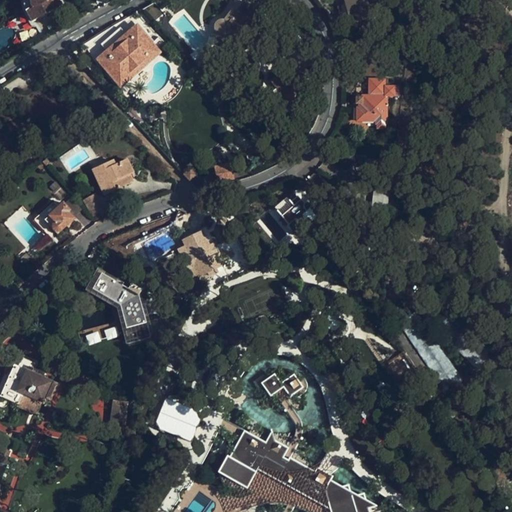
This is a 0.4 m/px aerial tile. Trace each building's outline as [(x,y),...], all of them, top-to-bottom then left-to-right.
[(61,6),(57,0),(24,0),(26,9),(33,21),(61,6)] [(200,0),(184,0),(188,8),(202,2),(200,0)] [(235,5),(225,19),(223,21),(221,21),(219,21),(218,21),(216,22),(215,26),(215,27),(215,29),(217,31),(218,32),(222,32),(239,45),(256,23),(259,26),(263,19),(253,11),(255,9),(248,3),(246,6),(243,4),(244,2),(243,0),(233,0),(233,2),(234,4),(235,5)] [(379,12),(375,0),(344,0),(346,5),(349,16),(360,13),(360,16),(379,12)] [(153,3),(140,10),(153,24),(164,14),(153,3)] [(340,19),(349,16),(346,5),(337,8),(340,19)] [(101,32),(83,43),(95,61),(97,60),(118,84),(128,76),(127,74),(144,58),(146,60),(149,63),(159,54),(136,29),(140,26),(132,14),(101,32)] [(127,74),(128,76),(146,60),(144,58),(127,74)] [(212,83),(226,69),(219,62),(205,76),(212,83)] [(291,106),(311,93),(292,67),(272,81),(278,89),(274,92),(282,103),(286,100),(291,106)] [(359,104),(359,107),(362,107),(362,120),(375,120),(375,123),(378,123),(378,127),(386,127),(386,123),(389,123),(388,97),(393,97),(393,87),(384,87),(385,80),(369,81),(369,97),(356,97),(356,104),(359,104)] [(278,89),(272,81),(264,87),(283,113),(291,106),(286,100),(282,103),(274,92),(278,89)] [(52,166),(48,160),(44,163),(49,169),(52,166)] [(133,182),(127,171),(131,169),(127,160),(115,165),(113,161),(93,170),(105,195),(133,182)] [(42,164),(38,167),(43,173),(47,170),(42,164)] [(189,169),(183,174),(190,182),(196,176),(189,169)] [(63,185),(58,179),(51,186),(56,192),(63,185)] [(299,195),(289,203),(293,207),(281,217),(290,227),(287,228),(295,238),(312,223),(312,222),(318,217),(299,195)] [(103,209),(96,197),(86,202),(93,214),(103,209)] [(71,199),(65,205),(70,211),(75,217),(82,212),(71,199)] [(45,220),(58,208),(53,202),(32,221),(43,232),(51,226),(45,220)] [(63,203),(58,208),(45,220),(51,226),(59,235),(75,220),(68,213),(70,211),(65,205),(63,203)] [(293,207),(289,203),(278,213),(281,217),(293,207)] [(216,269),(224,264),(207,230),(183,242),(188,253),(194,266),(199,276),(208,272),(216,269)] [(231,245),(237,262),(247,259),(240,241),(231,245)] [(194,266),(188,253),(182,256),(188,269),(194,266)] [(23,264),(29,259),(25,254),(18,259),(23,264)] [(228,262),(224,264),(216,269),(217,272),(221,280),(234,273),(228,262)] [(128,289),(102,275),(93,290),(114,302),(120,305),(122,310),(126,327),(146,322),(139,295),(142,289),(131,284),(128,289)] [(492,354),(440,302),(425,317),(477,369),(492,354)] [(463,381),(417,312),(400,323),(447,393),(463,381)] [(157,347),(165,333),(152,326),(144,340),(157,347)] [(398,326),(389,332),(413,365),(421,360),(398,326)] [(35,364),(22,358),(17,367),(14,366),(0,395),(0,396),(17,404),(17,406),(36,415),(51,382),(36,375),(36,374),(31,372),(35,364)] [(290,398),(303,389),(294,376),(281,385),(274,375),(261,384),(270,397),(283,388),(290,398)] [(155,426),(192,440),(202,413),(165,399),(155,426)] [(314,472),(290,458),(287,463),(282,460),(289,448),(274,441),(272,432),(266,443),(245,432),(230,458),(228,457),(219,472),(268,500),(271,499),(280,500),(291,501),(300,504),(311,509),(314,511),(368,511),(367,508),(376,506),(365,500),(363,494),(357,495),(350,491),(348,485),(342,487),(330,480),(332,476),(316,468),(314,472)] [(0,461),(6,464),(10,451),(0,447),(0,461)]
